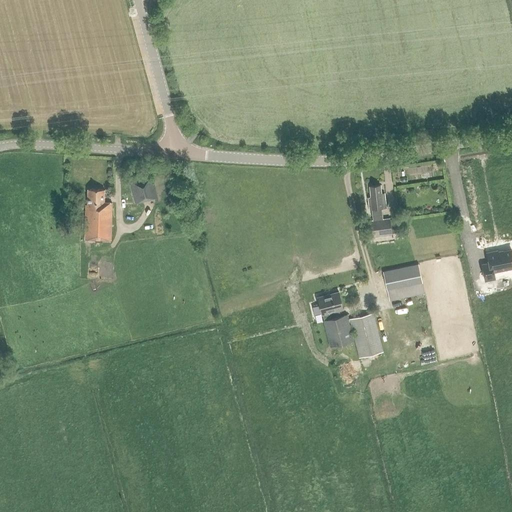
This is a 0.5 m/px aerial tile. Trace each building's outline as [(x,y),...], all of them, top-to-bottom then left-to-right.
[(151,175),(129,181),(134,203),(157,197),(151,175)] [(369,209),(371,209),(372,220),(366,221),(368,237),(392,234),(390,218),(382,219),(381,208),(383,207),(386,207),(385,195),(381,195),(380,186),(370,187),(371,198),(368,199),(369,209)] [(111,240),(112,203),(104,203),(104,190),(88,189),(87,205),(86,205),(84,240),(111,240)] [(511,263),(508,246),(495,249),(494,247),(483,249),(486,260),(479,261),(482,277),(492,275),(490,268),(511,263)] [(418,264),(382,271),(389,300),(424,293),(418,264)] [(359,358),(383,352),(373,314),(348,320),(347,315),(340,317),(339,310),(343,309),(339,292),(318,298),(322,315),(323,314),(324,321),(323,321),(330,347),(355,341),(359,358)]
